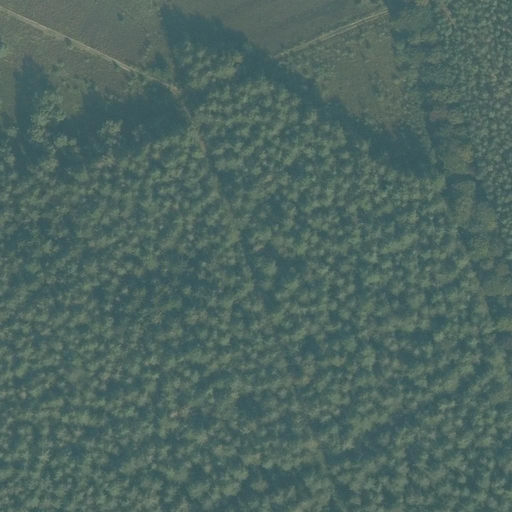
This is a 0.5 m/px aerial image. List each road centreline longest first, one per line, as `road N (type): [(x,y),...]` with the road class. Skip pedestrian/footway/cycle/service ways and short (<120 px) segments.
road 1 (track): [(170,92),(338,511)]
road 2 (track): [(156,511),(315,452),(511,336)]
road 3 (track): [(419,0),(511,311)]
road 4 (track): [(397,0),(381,13),(170,92)]
road 5 (track): [(170,92),(0,10)]
